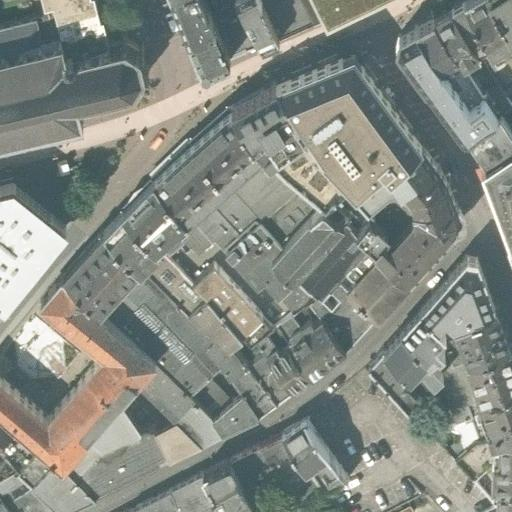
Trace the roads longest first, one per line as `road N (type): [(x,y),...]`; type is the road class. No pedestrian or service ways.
road 1 (residential): [(98,511),(289,415),(485,226)]
road 2 (residential): [(90,224),(169,133),(177,79),(164,40)]
road 3 (residential): [(0,330),(90,224)]
